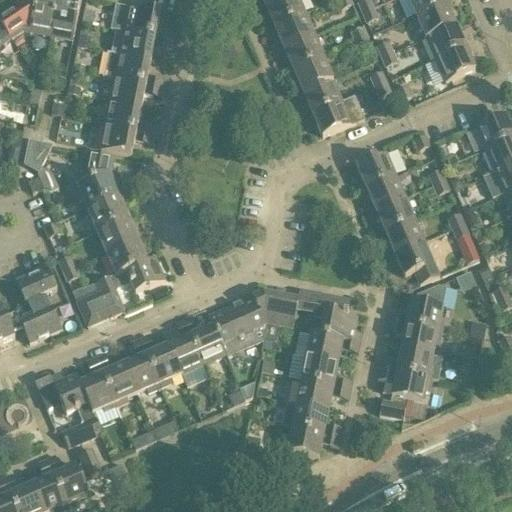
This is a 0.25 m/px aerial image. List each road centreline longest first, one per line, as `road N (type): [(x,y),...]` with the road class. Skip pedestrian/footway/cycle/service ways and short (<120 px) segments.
road 1 (residential): [(200,298),(264,273),(283,188),(310,166),(511,82)]
road 2 (residential): [(200,298),(158,189),(183,42),(198,29),(197,0)]
road 3 (residential): [(0,377),(200,298)]
road 4 (tertiary): [(351,511),(511,440)]
